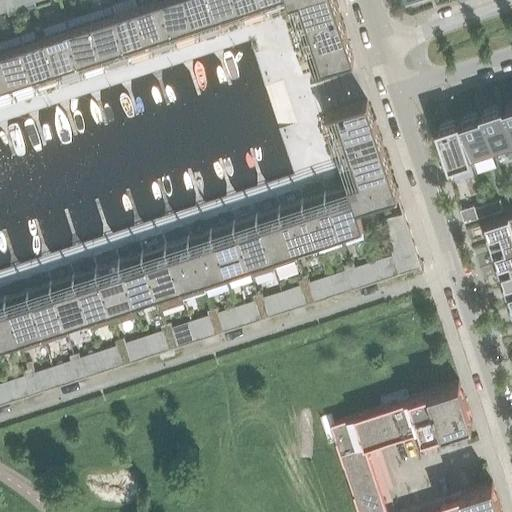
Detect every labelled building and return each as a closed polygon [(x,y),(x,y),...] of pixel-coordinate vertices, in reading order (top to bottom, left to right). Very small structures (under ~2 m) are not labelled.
[(135,0),(125,0),(111,5),(128,56),(129,55),(132,54),(132,52),(146,48),(146,49),(150,48),(151,48),(137,6),(135,0)] [(160,0),(154,0),(137,6),(151,48),(152,48),(152,47),(155,46),(155,45),(169,40),(169,42),(173,40),(173,41),(174,41),(160,0)] [(185,0),(160,0),(174,41),(175,40),(174,40),(178,39),(178,37),(191,33),(192,34),(196,33),(185,0)] [(185,0),(196,33),(197,33),(197,32),(201,31),(200,30),(214,25),(215,27),(218,26),(219,26),(210,0),(185,0)] [(236,0),(210,0),(219,26),(220,25),(224,24),(223,22),(237,18),(238,19),(241,18),(242,18),(236,0)] [(236,0),(242,18),(243,18),(246,16),(246,15),(260,10),(260,12),(264,11),(265,11),(261,0),(236,0)] [(261,0),(265,11),(266,10),(269,9),(269,7),(283,3),(283,4),(287,3),(287,4),(288,3),(286,0),(261,0)] [(333,0),(297,0),(288,3),(288,4),(290,8),(291,7),(296,21),(294,21),(295,25),(295,26),(337,12),(333,0)] [(17,12),(13,1),(4,4),(8,15),(17,12)] [(111,5),(89,12),(105,63),(106,63),(106,62),(110,61),(109,60),(123,55),(124,57),(127,55),(127,56),(128,56),(111,5)] [(89,12),(65,20),(82,71),(83,70),(87,69),(86,67),(100,63),(101,64),(104,63),(105,63),(89,12)] [(337,12),(295,26),(296,27),(297,30),(299,30),(303,44),(302,44),(303,48),(302,48),(303,49),(345,35),(337,12)] [(65,20),(42,27),(45,36),(59,78),(60,78),(63,76),(63,75),(77,70),(77,72),(81,71),(82,71),(65,20)] [(33,30),(19,35),(36,86),(37,85),(40,84),(40,82),(54,78),(54,79),(58,78),(58,79),(59,78),(45,36),(36,39),(33,30)] [(19,35),(0,41),(0,52),(13,93),(14,93),(18,91),(17,90),(31,85),(32,87),(35,86),(36,86),(19,35)] [(345,35),(303,49),(303,50),(305,53),(306,53),(311,67),(309,67),(310,71),(310,72),(311,72),(311,73),(353,59),(345,35)] [(0,52),(0,95),(8,93),(9,94),(12,93),(13,93),(0,52)] [(325,115),(324,115),(325,116),(327,120),(328,119),(333,133),(331,134),(332,138),(332,139),(374,125),(366,100),(324,114),(325,115)] [(511,103),(502,107),(511,138),(511,103)] [(511,138),(502,107),(501,105),(479,112),(493,155),(511,148),(511,138)] [(479,112),(457,119),(471,162),(493,155),(479,112)] [(471,162),(457,119),(435,126),(448,164),(449,169),(471,162)] [(374,125),(332,139),(333,139),(334,143),(335,142),(340,156),(339,157),(340,160),(339,160),(340,161),(382,147),(374,125)] [(382,147),(340,161),(340,162),(341,166),(343,165),(348,179),(346,180),(347,183),(347,184),(389,170),(382,147)] [(389,170),(347,184),(355,208),(357,208),(396,195),(397,195),(389,170)] [(325,191),(324,192),(338,234),(362,226),(357,208),(355,208),(347,184),(346,184),(346,185),(343,186),(343,187),(329,192),(329,190),(325,192),(325,191)] [(302,199),(315,241),(319,253),(342,245),(338,234),(324,192),(323,192),(324,192),(320,193),(320,195),(307,199),(306,198),(302,199)] [(279,206),(279,207),(292,249),(315,241),(302,199),(301,199),(301,200),(297,201),(298,202),(284,207),(283,205),(280,207),(279,206)] [(490,213),(502,209),(499,199),(486,203),(490,213)] [(460,210),(463,222),(464,222),(477,218),(474,208),(473,205),(460,210)] [(257,214),(256,214),(270,256),(273,266),(296,259),(292,249),(279,207),(278,207),(274,208),(275,210),(261,214),(260,213),(257,214)] [(486,234),(489,244),(511,236),(511,212),(484,222),(488,233),(486,234)] [(380,220),(386,237),(408,229),(402,213),(380,220)] [(234,221),(233,221),(247,264),(250,273),(251,276),(274,268),(273,266),(270,256),(256,214),(255,214),(255,215),(252,216),(252,217),(238,222),(238,220),(234,222),(234,221)] [(211,229),(210,229),(224,271),(227,280),(250,273),(247,264),(233,221),(232,222),(229,223),(229,225),(215,229),(215,228),(211,229)] [(188,236),(187,236),(201,279),(204,288),(227,280),(224,271),(210,229),(209,229),(209,230),(206,231),(206,232),(192,237),(192,235),(188,237),(188,236)] [(408,229),(386,237),(391,252),(413,245),(408,229)] [(165,244),(178,286),(182,297),(205,290),(204,288),(201,279),(187,236),(187,237),(183,238),(184,240),(170,244),(169,243),(166,244),(165,244)] [(511,258),(511,236),(489,244),(492,253),(494,252),(498,263),(511,258)] [(142,251),(141,252),(155,294),(158,301),(160,309),(183,301),(182,297),(178,286),(165,244),(164,244),(164,245),(160,246),(161,247),(147,252),(146,250),(142,252),(142,251)] [(413,245),(391,252),(396,267),(418,260),(413,245)] [(119,259),(118,259),(132,301),(134,309),(158,301),(155,294),(141,252),(137,254),(137,255),(123,260),(123,258),(119,259)] [(511,258),(498,263),(496,264),(499,274),(501,273),(505,283),(511,280),(511,258)] [(96,266),(95,267),(109,309),(113,320),(114,322),(136,315),(134,309),(132,301),(118,259),(117,259),(117,260),(114,261),(114,263),(100,267),(100,266),(96,267),(96,266)] [(418,260),(396,267),(398,273),(420,266),(418,260)] [(343,265),(347,277),(356,273),(353,262),(343,265)] [(73,274),(86,316),(90,328),(113,320),(109,309),(95,267),(91,269),(92,270),(78,275),(77,273),(74,274),(73,274)] [(356,273),(347,277),(351,288),(360,285),(356,273)] [(51,281),(50,282),(64,324),(86,316),(73,274),(72,274),(72,275),(68,276),(69,278),(55,282),(54,281),(51,282),(51,281)] [(298,280),(301,292),(311,288),(307,277),(298,280)] [(511,280),(505,283),(502,284),(506,294),(508,293),(511,304),(511,303),(511,280)] [(28,289),(27,289),(44,343),(67,335),(64,324),(50,282),(49,282),(45,283),(46,285),(32,290),(32,288),(28,289)] [(311,288),(301,292),(305,304),(315,300),(311,288)] [(5,296),(4,297),(18,339),(22,350),(44,343),(27,289),(26,289),(26,290),(23,291),(23,293),(9,297),(9,296),(5,297),(5,296)] [(252,295),(256,306),(265,303),(261,292),(252,295)] [(0,344),(18,339),(4,297),(3,297),(0,298),(0,300),(0,344)] [(265,303),(256,306),(260,318),(269,315),(265,303)] [(206,310),(210,321),(220,318),(216,307),(206,310)] [(220,318),(210,321),(214,333),(223,330),(220,318)] [(160,325),(164,337),(174,333),(170,322),(160,325)] [(174,333),(164,337),(168,348),(177,345),(174,333)] [(114,340),(118,352),(127,349),(124,337),(114,340)] [(127,349),(118,352),(122,363),(131,360),(127,349)] [(68,355),(72,367),(82,363),(78,352),(68,355)] [(82,363),(72,367),(76,378),(86,375),(82,363)] [(23,370),(27,382),(36,378),(32,367),(23,370)] [(36,378),(27,382),(31,394),(40,390),(36,378)] [(457,381),(452,382),(408,397),(409,401),(393,407),(391,402),(330,423),(359,511),(501,511),(492,482),(485,484),(441,498),(445,508),(433,511),(386,511),(365,445),(418,428),(421,438),(472,421),(460,386),(458,386),(457,381)]
